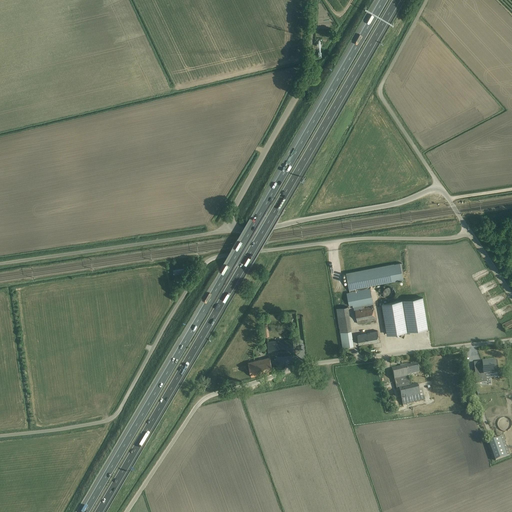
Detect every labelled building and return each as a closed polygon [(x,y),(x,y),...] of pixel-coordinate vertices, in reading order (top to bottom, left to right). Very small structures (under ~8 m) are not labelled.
[(366,61),(359,72),(361,74),(368,62),(366,61)] [(349,290),(349,293),(347,294),(349,306),(352,305),(353,308),(361,306),(362,309),(355,310),(358,324),(374,321),(374,323),(377,322),(374,306),(366,308),(366,305),(373,304),(370,289),(369,286),(403,280),(399,264),(345,274),(348,291),(349,290)] [(423,298),(402,301),(407,331),(428,328),(423,298)] [(402,301),(382,304),(387,334),(407,331),(402,301)] [(348,307),(336,309),(338,317),(349,315),(348,307)] [(380,342),(378,332),(378,331),(370,332),(370,333),(357,335),(359,344),(369,343),(380,342)] [(340,333),(343,348),(354,346),(352,332),(340,333)] [(292,341),(282,341),(268,342),(269,352),(292,351),(293,351),(292,340),(292,341)] [(273,372),(270,357),(248,363),(251,377),(273,372)] [(498,366),(497,361),(483,362),(483,368),(475,369),(476,378),(476,385),(481,384),(485,383),(484,374),(485,374),(498,373),(497,366),(498,366)] [(408,364),(402,365),(400,366),(400,367),(392,369),(394,381),(396,390),(400,391),(402,406),(425,401),(422,390),(418,390),(417,384),(410,386),(408,376),(419,373),(417,364),(409,366),(408,364)] [(142,449),(148,438),(146,437),(139,448),(142,449)] [(500,438),(498,439),(489,442),(496,461),(507,457),(500,438)]
